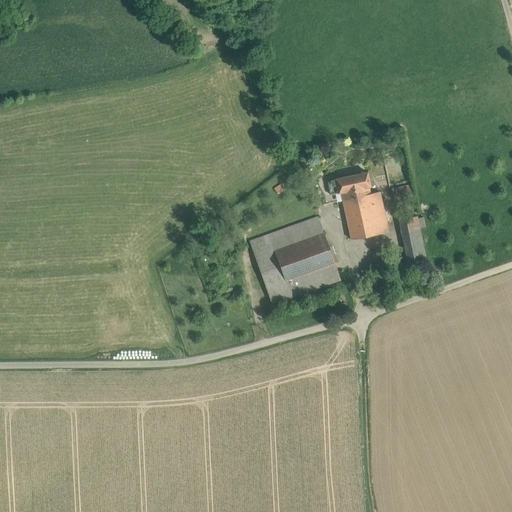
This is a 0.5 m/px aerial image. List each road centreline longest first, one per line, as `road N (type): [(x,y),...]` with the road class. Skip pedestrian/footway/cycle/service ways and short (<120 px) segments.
road 1 (unclassified): [(0,365),(163,364),(361,317)]
road 2 (track): [(361,317),(373,511)]
road 3 (unclassified): [(511,265),(361,317)]
